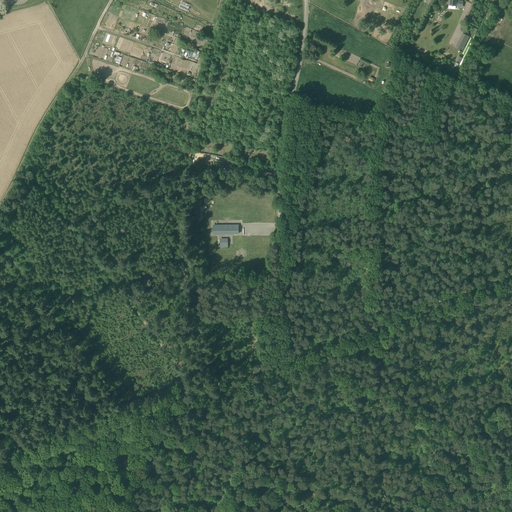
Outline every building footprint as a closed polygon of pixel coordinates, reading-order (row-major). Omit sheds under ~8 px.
[(179,2),(177,8),(185,11),(187,5),(179,2)] [(466,42),(464,41),(460,39),(457,44),(461,46),(460,49),(462,50),(466,42)] [(197,58),(200,51),(197,50),(196,54),(192,52),(191,56),(197,58)] [(479,54),(471,69),(475,71),(483,56),(480,54),(479,54)] [(199,58),(198,63),(182,59),(180,66),(198,72),(202,59),(199,58)] [(213,226),(213,234),(239,234),(238,227),(237,227),(237,225),(232,225),(225,225),(213,226)] [(252,238),(250,257),(257,257),(259,239),(252,238)]
